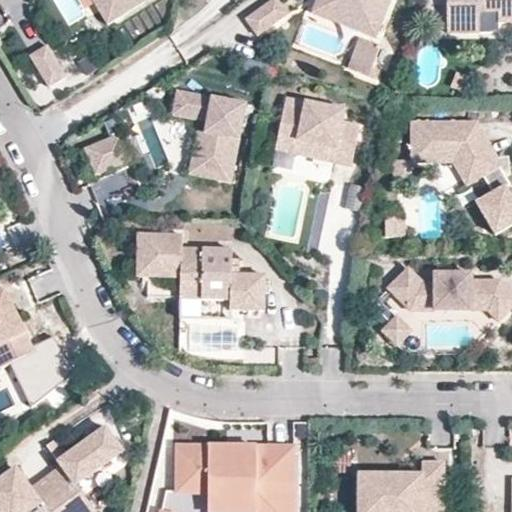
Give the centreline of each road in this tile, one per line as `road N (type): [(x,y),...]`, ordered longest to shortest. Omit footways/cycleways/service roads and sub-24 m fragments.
road 1 (residential): [(0,99),(37,160),(106,337),(145,372),(198,398),(511,399)]
road 2 (unknown): [(37,160),(235,0)]
